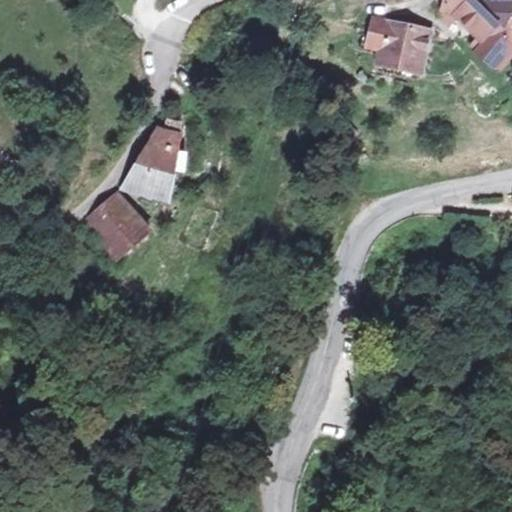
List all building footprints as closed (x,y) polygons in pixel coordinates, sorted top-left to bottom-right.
[(511,26),(493,7),(477,0),(462,0),(457,12),(505,44),(503,54),(511,57),(511,26)] [(511,0),(493,7),(511,26),(511,0)] [(439,40),(372,29),(366,62),(379,64),(376,81),(430,90),(439,40)] [(196,130),(168,122),(129,182),(185,198),(196,130)] [(113,262),(151,233),(118,190),(81,219),(113,262)]
